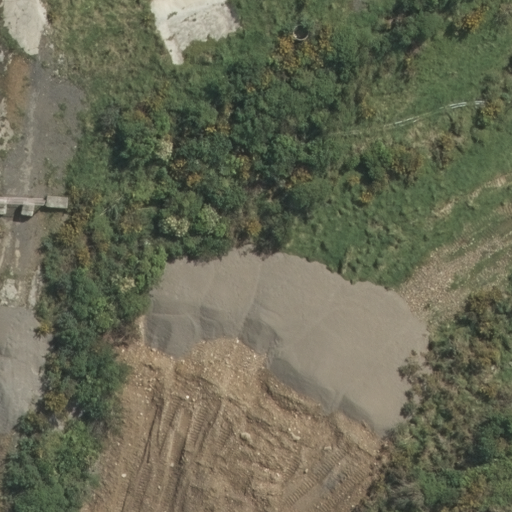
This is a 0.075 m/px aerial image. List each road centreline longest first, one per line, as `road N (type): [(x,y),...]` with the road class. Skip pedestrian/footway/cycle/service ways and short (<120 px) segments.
road 1 (track): [(59,0),(49,180),(28,329),(0,406)]
road 2 (track): [(511,284),(388,363),(236,511)]
